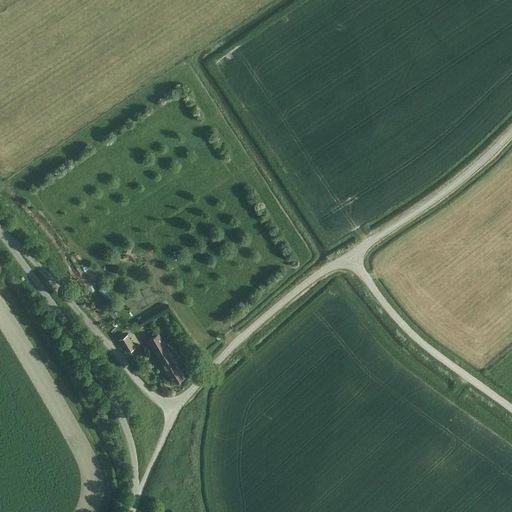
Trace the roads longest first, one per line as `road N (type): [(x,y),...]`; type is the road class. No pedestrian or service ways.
road 1 (unclassified): [(137,499),(126,421),(6,237)]
road 2 (unclassified): [(175,408),(149,393),(6,237)]
road 3 (unclassified): [(175,408),(233,343),(350,256)]
road 4 (unclassified): [(511,409),(436,355),(350,256)]
road 5 (unclassified): [(350,256),(434,200),(511,132)]
